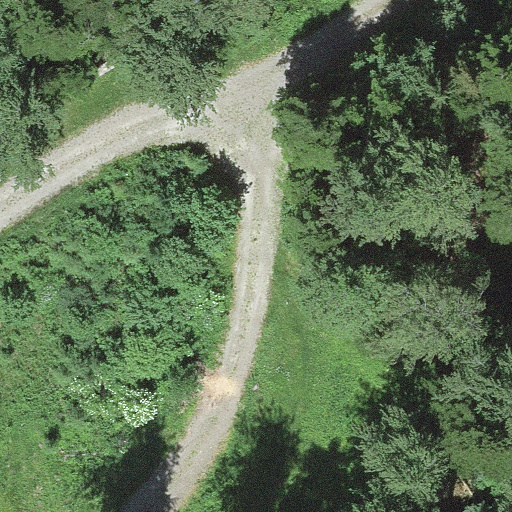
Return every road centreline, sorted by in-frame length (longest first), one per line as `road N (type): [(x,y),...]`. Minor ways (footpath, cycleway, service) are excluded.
road 1 (track): [(0,204),(88,147),(160,115),(229,114),(381,0)]
road 2 (track): [(229,114),(255,176),(262,237),(252,311),(230,392),(150,511)]
